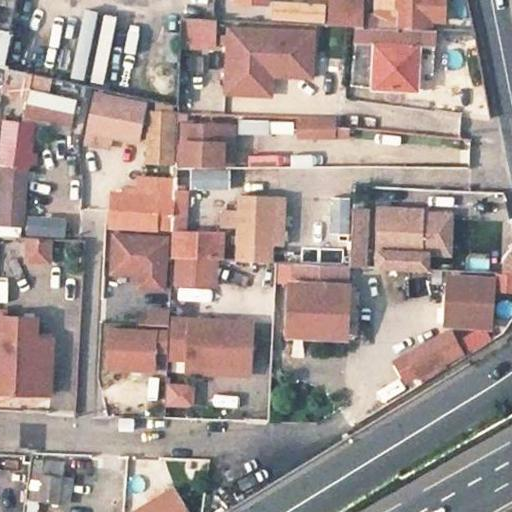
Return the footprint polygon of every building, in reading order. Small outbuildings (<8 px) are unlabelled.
[(0,0),(0,67),(3,68),(18,0),(0,0)] [(315,22),(332,22),(334,22),(335,2),(276,0),(275,20),(309,22),(315,22)] [(362,23),(362,0),(334,0),(335,2),(334,22),(359,24),(362,23)] [(394,0),(395,25),(434,27),(434,18),(433,0),(394,0)] [(447,18),(446,0),(433,0),(434,18),(447,18)] [(80,73),(93,75),(103,8),(90,6),(80,73)] [(269,20),(269,10),(258,10),(258,19),(269,20)] [(184,17),(183,30),(207,30),(208,18),(184,17)] [(314,59),(315,22),(309,22),(275,20),(269,20),(258,19),(232,18),(229,81),(257,82),(258,63),(276,45),(293,46),(292,58),(314,59)] [(425,88),(425,73),(426,63),(420,63),(421,46),(435,46),(437,27),(434,27),(395,25),(362,23),(359,24),(353,84),(372,87),(425,88)] [(273,83),(274,64),(314,66),(314,59),(292,58),(293,46),(276,45),(258,63),(257,82),(273,83)] [(426,63),(425,73),(435,73),(435,46),(421,46),(420,63),(426,63)] [(75,115),(78,100),(31,90),(34,75),(5,69),(4,90),(29,96),(25,116),(60,124),(63,112),(75,115)] [(149,103),(95,92),(87,134),(140,145),(149,103)] [(177,112),(148,111),(147,165),(175,166),(177,112)] [(349,137),(349,125),(345,125),(344,120),(301,119),(300,136),(349,137)] [(224,163),(226,125),(185,123),(184,143),(179,143),(179,161),(183,161),(183,162),(224,163)] [(235,164),(236,125),(226,125),(224,163),(235,164)] [(0,223),(24,225),(29,165),(17,164),(18,139),(2,138),(0,163),(2,163),(0,191),(0,223)] [(138,175),(137,187),(126,186),(125,191),(111,190),(108,225),(108,228),(123,229),(159,231),(159,230),(170,231),(173,177),(138,175)] [(221,258),(223,234),(185,232),(187,191),(184,191),(184,185),(178,184),(174,256),(178,257),(217,258),(221,258)] [(271,260),(275,195),(241,194),(238,259),(271,260)] [(440,253),(441,235),(423,234),(424,213),(425,208),(382,206),(379,266),(422,268),(422,252),(440,253)] [(353,229),(367,230),(368,209),(354,208),(353,229)] [(451,254),(453,214),(424,213),(423,234),(441,235),(440,253),(451,254)] [(365,257),(366,257),(367,230),(353,229),(351,264),(364,265),(365,257)] [(167,291),(168,279),(171,236),(112,232),(109,275),(136,277),(136,289),(167,291)] [(50,261),(51,236),(29,235),(27,259),(50,261)] [(220,284),(221,258),(217,258),(178,257),(177,283),(220,284)] [(495,276),(445,273),(442,327),(450,327),(475,329),(486,330),(491,330),(495,276)] [(511,273),(495,273),(494,290),(511,291),(511,273)] [(351,285),(293,282),(291,319),(291,331),(349,334),(350,322),(351,285)] [(239,314),(239,286),(205,285),(204,314),(239,314)] [(149,307),(148,319),(140,319),(140,324),(147,324),(168,326),(169,308),(149,307)] [(0,313),(0,390),(55,392),(55,371),(47,371),(48,334),(38,332),(39,314),(0,313)] [(253,366),(256,322),(170,317),(170,330),(169,347),(168,350),(168,357),(183,358),(183,362),(253,366)] [(169,347),(170,330),(111,327),(109,367),(155,370),(156,349),(168,350),(169,347)] [(418,379),(464,354),(450,327),(404,352),(418,379)] [(466,354),(490,339),(486,330),(475,329),(457,340),(466,354)] [(253,375),(253,366),(183,362),(182,371),(253,375)] [(30,495),(58,499),(64,462),(36,458),(30,495)] [(189,511),(174,486),(131,511),(189,511)]
